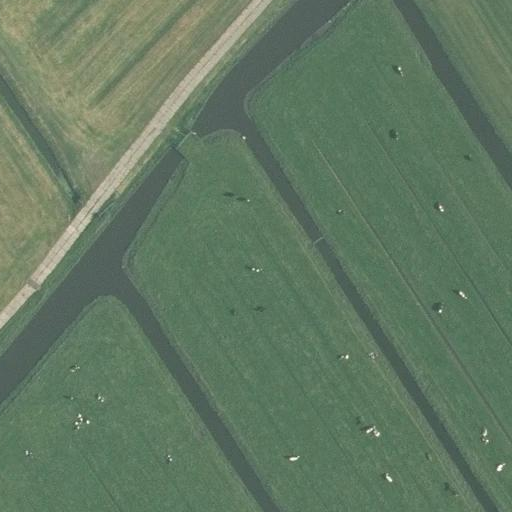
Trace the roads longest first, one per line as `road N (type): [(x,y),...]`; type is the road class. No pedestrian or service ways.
road 1 (track): [(260,0),(0,313)]
road 2 (track): [(3,0),(39,70),(114,177)]
